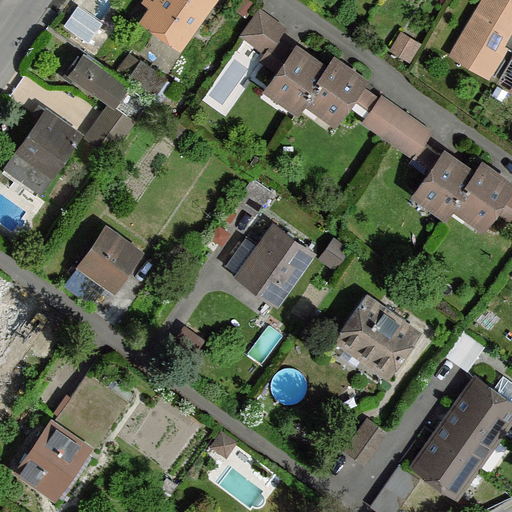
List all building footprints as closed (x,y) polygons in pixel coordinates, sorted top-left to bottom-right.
[(155,0),(141,20),(183,51),(220,0),(155,0)] [(511,32),(511,0),(481,0),(451,56),(488,76),(511,32)] [(301,44),(299,46),(283,35),(288,27),(260,8),(239,36),(265,54),(260,62),(278,75),(269,89),(305,114),(310,106),(340,127),(373,80),(338,55),(331,65),(301,44)] [(87,56),(70,82),(109,108),(85,144),(115,164),(171,81),(145,63),(130,85),(87,56)] [(511,58),(501,76),(511,83),(511,58)] [(434,133),(383,97),(365,122),(416,158),(434,133)] [(77,132),(40,106),(9,151),(46,178),(77,132)] [(489,229),(511,198),(511,175),(486,157),(478,168),(451,148),(417,194),(450,217),(458,206),(489,229)] [(274,223),(233,279),(273,307),(314,251),(274,223)] [(104,224),(77,263),(115,289),(142,250),(104,224)] [(13,289),(0,307),(0,410),(12,393),(0,384),(0,377),(46,312),(13,289)] [(370,296),(339,341),(392,378),(423,333),(370,296)] [(459,511),(511,440),(511,384),(477,359),(395,471),(451,511),(459,511)] [(54,418),(16,471),(59,501),(96,448),(54,418)] [(210,448),(227,460),(239,443),(222,431),(210,448)]
